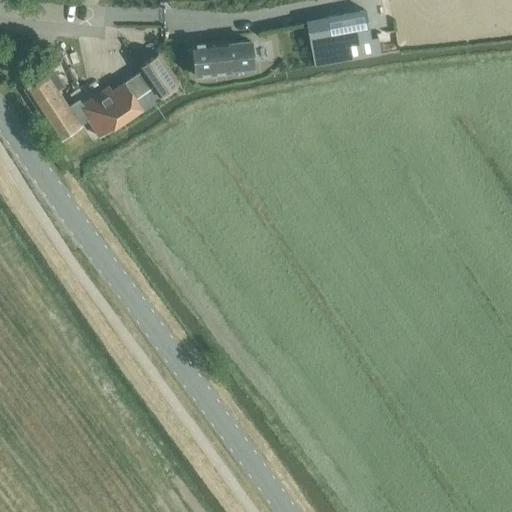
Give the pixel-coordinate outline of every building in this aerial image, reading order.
[(364,10),(305,21),(306,25),(314,65),(380,54),(377,36),(370,38),(364,10)] [(396,29),(379,33),(384,52),(401,48),(396,29)] [(192,44),(195,75),(198,75),(198,77),(212,76),(212,74),(229,72),(229,69),(252,66),(250,41),(226,43),(226,40),(192,44)] [(109,86),(92,97),(112,127),(141,107),(135,97),(152,86),(158,96),(178,82),(158,53),(138,66),(141,70),(124,82),(112,90),(109,86)] [(24,89),(40,114),(64,99),(57,90),(64,86),(53,70),(24,89)] [(64,99),(40,114),(57,139),(87,119),(99,136),(112,127),(92,97),(79,106),(76,101),(68,106),(64,99)]
